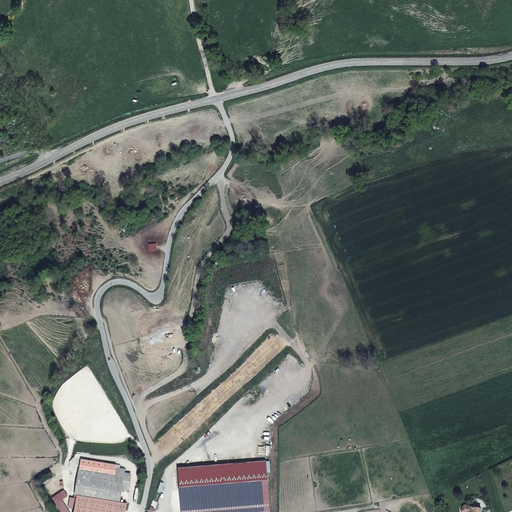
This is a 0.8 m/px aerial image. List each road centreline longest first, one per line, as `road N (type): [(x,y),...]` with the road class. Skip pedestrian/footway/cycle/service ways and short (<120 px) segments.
road 1 (unclassified): [(216,98),(234,149),(172,228),(159,292),(152,297),(120,282),(99,297),(107,355),(149,461),(141,511)]
road 2 (secondary): [(511,55),(340,64),(216,98)]
road 3 (secondary): [(216,98),(137,120),(49,160)]
